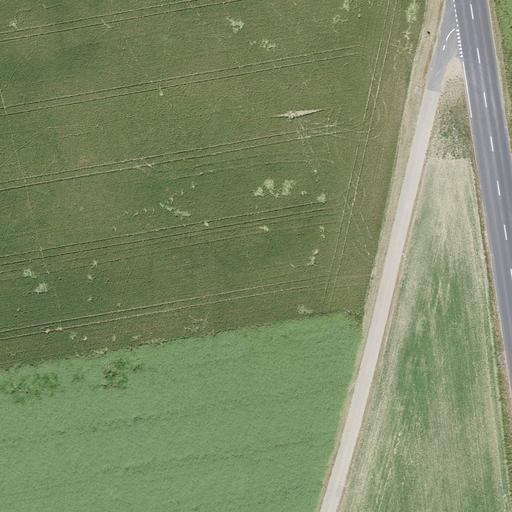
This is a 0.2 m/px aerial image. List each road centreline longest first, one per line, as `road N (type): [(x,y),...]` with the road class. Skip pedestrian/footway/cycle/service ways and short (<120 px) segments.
road 1 (residential): [(467,0),(444,47),(330,511)]
road 2 (tertiary): [(469,0),(511,277)]
